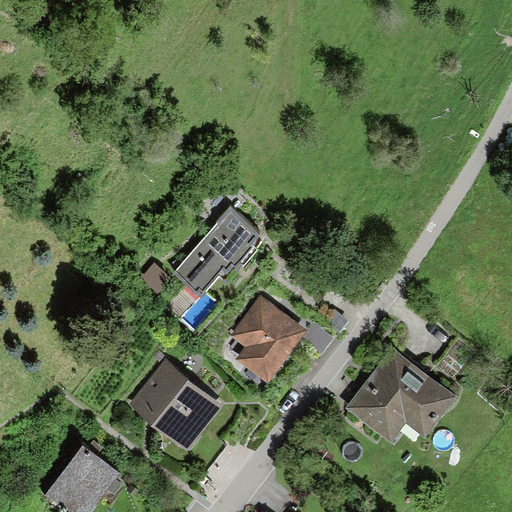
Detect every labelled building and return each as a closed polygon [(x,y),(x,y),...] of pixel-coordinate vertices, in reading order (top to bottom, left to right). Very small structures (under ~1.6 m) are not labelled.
[(231,205),(175,267),(202,292),(222,270),(227,274),(255,243),(248,236),(256,227),(231,205)] [(157,262),(145,277),(158,287),(170,272),(157,262)] [(309,325),(262,293),(234,332),(246,340),(233,358),(268,382),(309,325)] [(457,401),(396,355),(353,410),(414,456),(457,401)] [(225,404),(164,356),(127,403),(188,450),(225,404)] [(86,511),(123,465),(85,435),(44,489),(74,511),(86,511)]
